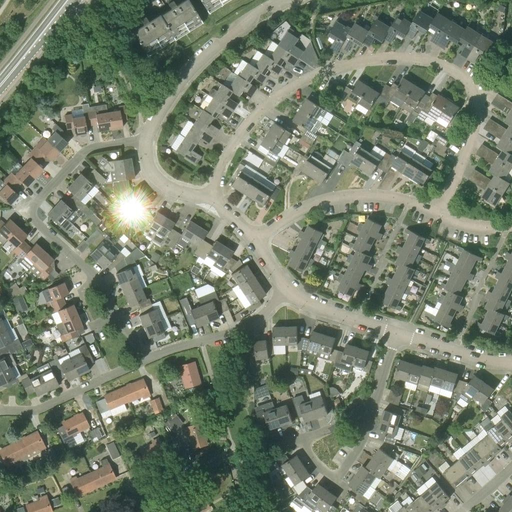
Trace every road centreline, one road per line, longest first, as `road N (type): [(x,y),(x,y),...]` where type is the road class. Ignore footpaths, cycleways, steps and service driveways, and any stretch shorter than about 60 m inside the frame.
road 1 (residential): [(439,214),(465,151),(472,102),(448,67),(390,59),(326,73),(264,108),(236,140),(209,199)]
road 2 (residential): [(146,141),(84,151),(31,209),(101,284),(143,359)]
road 3 (residential): [(146,141),(189,69),(287,0)]
road 4 (residential): [(253,240),(301,208),(343,196),(390,196),(439,214)]
road 5 (residential): [(143,359),(237,330),(286,288)]
road 6 (residential): [(0,411),(53,402),(143,359)]
road 7 (residential): [(300,440),(336,480),(368,433),(374,408)]
road 8 (residential): [(395,334),(485,362),(511,362)]
